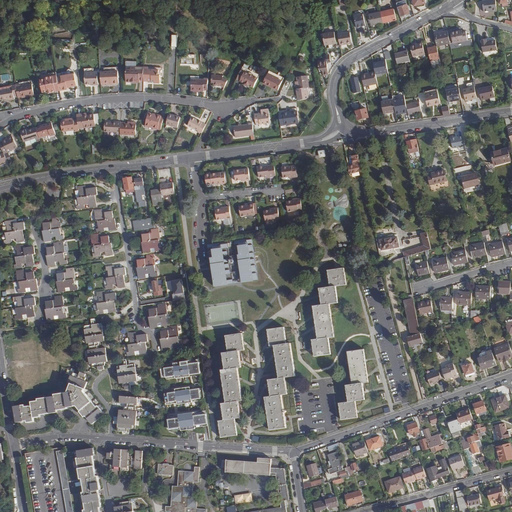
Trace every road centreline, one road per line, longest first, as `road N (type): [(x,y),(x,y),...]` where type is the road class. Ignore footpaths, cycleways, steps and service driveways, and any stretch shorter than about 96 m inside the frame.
road 1 (residential): [(279,98),(220,107),(98,100),(0,125)]
road 2 (residential): [(295,451),(511,376)]
road 3 (residential): [(97,437),(295,451)]
road 4 (residential): [(155,352),(152,332),(139,327),(114,167)]
road 5 (tertiary): [(345,126),(333,99),(340,69),(454,3)]
road 6 (tertiary): [(345,126),(363,133),(511,111)]
road 7 (residential): [(345,126),(322,140),(194,157)]
road 8 (residential): [(38,318),(45,270),(34,226),(51,176)]
road 9 (residential): [(376,509),(511,471)]
road 10 (unknown): [(423,406),(387,279)]
road 11 (unknown): [(64,511),(47,452),(36,461),(44,511)]
